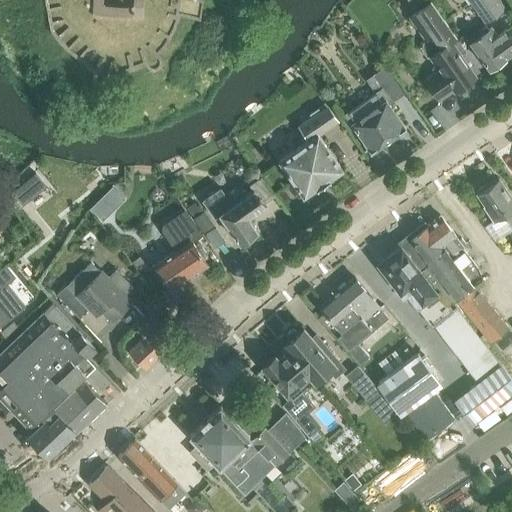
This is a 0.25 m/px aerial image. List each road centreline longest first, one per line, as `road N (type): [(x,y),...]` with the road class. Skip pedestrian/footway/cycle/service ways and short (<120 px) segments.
road 1 (residential): [(42,485),(323,249),(511,108)]
road 2 (unknown): [(428,167),(511,283)]
